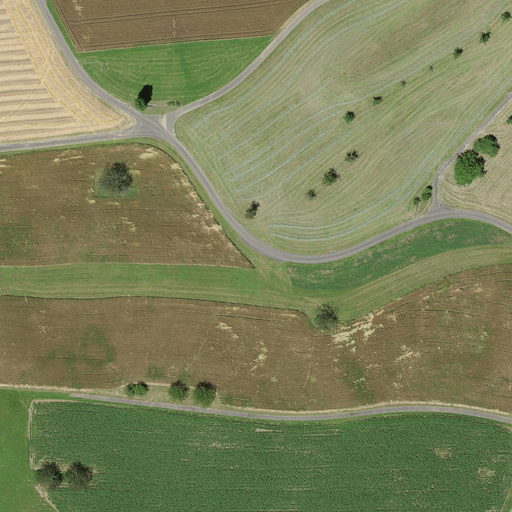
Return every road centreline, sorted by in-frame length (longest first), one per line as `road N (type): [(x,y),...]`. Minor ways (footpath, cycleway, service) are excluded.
road 1 (track): [(511,422),(434,410),(248,417),(70,396)]
road 2 (unclassified): [(151,128),(188,158),(238,229),(285,259),(332,259),(462,214),(511,231)]
road 3 (track): [(156,130),(246,71),(321,0)]
road 4 (unclassified): [(39,0),(80,73),(151,128)]
road 5 (track): [(438,218),(435,180),(511,91)]
road 6 (unclassified): [(0,150),(151,128)]
